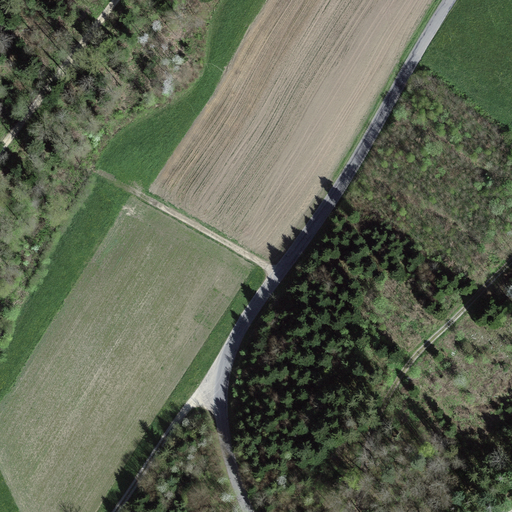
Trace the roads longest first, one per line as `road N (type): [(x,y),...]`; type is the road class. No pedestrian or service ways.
road 1 (tertiary): [(449,0),(348,174),(227,353),(223,425),(248,511)]
road 2 (track): [(511,259),(397,379),(361,461),(354,511)]
road 3 (track): [(0,153),(118,0)]
road 4 (track): [(113,181),(279,273)]
road 5 (track): [(112,511),(187,410),(221,383)]
